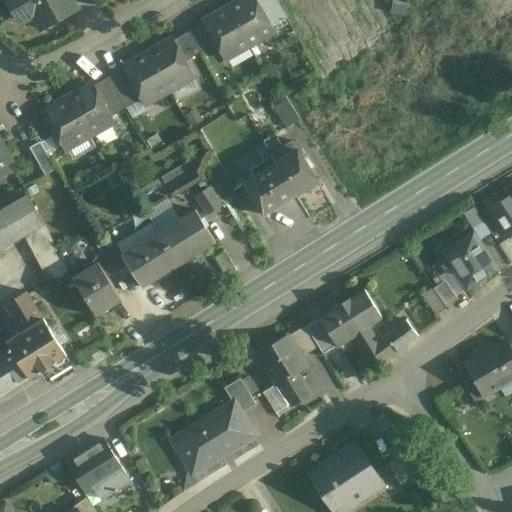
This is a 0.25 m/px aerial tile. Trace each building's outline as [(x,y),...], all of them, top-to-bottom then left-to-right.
[(13,0),(25,21),(33,16),(38,25),(39,24),(42,29),(59,19),(56,15),(73,5),(70,0),(13,0)] [(241,0),(228,8),(249,46),(274,32),(271,27),(255,0),(241,0)] [(286,18),(276,0),(255,0),(271,27),(286,18)] [(228,8),(203,21),(204,23),(216,44),(225,60),(249,46),(228,8)] [(204,23),(188,32),(200,53),(216,44),(204,23)] [(188,32),(173,41),(185,62),(200,53),(188,32)] [(173,41),(172,39),(148,53),(169,91),(194,77),(173,41)] [(148,53),(123,67),(124,68),(142,100),(145,105),(169,91),(148,53)] [(142,100),(124,68),(109,77),(126,109),(142,100)] [(126,109),(109,77),(93,86),(111,117),(126,109)] [(92,84),(68,98),(89,136),(114,123),(111,117),(93,86),(92,84)] [(89,136),(68,98),(43,112),(44,114),(56,135),(65,150),(89,136)] [(300,120),(287,99),(274,108),(286,128),(300,120)] [(44,114),(29,122),(40,142),(41,143),(56,135),(44,114)] [(228,128),(209,140),(220,157),(239,145),(228,128)] [(292,141),(271,155),(276,164),(295,195),(296,195),(318,182),(298,150),(297,150),(292,141)] [(40,142),(29,148),(45,176),(56,170),(41,144),(41,143),(40,142)] [(2,147),(0,147),(0,177),(7,173),(1,162),(8,158),(2,147)] [(276,164),(254,178),(251,175),(243,180),(246,183),(244,184),(263,214),(295,195),(276,164)] [(209,187),(196,195),(208,214),(221,206),(209,187)] [(511,191),(491,206),(511,237),(511,191)] [(26,195),(0,210),(0,250),(24,236),(44,225),(26,195)] [(154,220),(118,242),(124,252),(181,217),(170,199),(149,211),(154,220)] [(195,209),(158,232),(179,265),(216,242),(195,209)] [(44,225),(24,236),(36,260),(57,249),(44,225)] [(123,254),(122,255),(128,264),(142,288),(179,265),(158,232),(123,254)] [(474,233),(442,252),(467,290),(497,270),(474,233)] [(116,244),(105,251),(117,271),(128,264),(122,255),(123,254),(116,244)] [(57,249),(36,260),(49,284),(70,273),(57,249)] [(117,271),(105,251),(94,258),(97,263),(98,262),(107,277),(117,271)] [(97,263),(72,278),(96,316),(122,300),(107,277),(98,262),(97,263)] [(445,281),(433,289),(446,308),(457,300),(445,281)] [(446,308),(433,289),(423,296),(435,315),(446,308)] [(364,290),(343,303),(360,331),(368,326),(382,318),(364,290)] [(66,356),(26,292),(4,305),(21,333),(6,342),(12,350),(29,379),(51,365),(57,367),(64,362),(65,357),(66,356)] [(360,331),(343,303),(322,316),(322,317),(339,344),(352,336),(360,331)] [(322,317),(306,327),(318,347),(323,354),(339,344),(322,317)] [(406,320),(377,342),(382,349),(374,354),(381,365),(418,337),(406,320)] [(377,342),(368,326),(360,331),(374,354),(382,349),(377,342)] [(306,327),(290,337),(302,357),(318,347),(306,327)] [(374,354),(360,331),(352,336),(357,344),(366,358),(374,354)] [(289,336),(259,354),(278,385),(279,384),(292,405),(311,394),(297,373),(308,366),(302,357),(290,337),(289,336)] [(511,351),(506,342),(465,366),(472,378),(483,397),(511,379),(511,351)] [(357,344),(349,349),(358,363),(366,358),(357,344)] [(101,349),(91,355),(95,361),(105,355),(101,349)] [(12,350),(3,355),(0,350),(0,396),(29,379),(12,350)] [(358,363),(352,367),(360,380),(381,365),(374,354),(366,358),(358,363)] [(472,378),(463,384),(474,402),(483,397),(472,378)] [(256,405),(240,379),(224,388),(236,408),(237,408),(241,414),(256,405)] [(236,408),(204,428),(201,423),(184,434),(188,441),(187,448),(180,452),(193,473),(254,435),(241,414),(237,408),(236,408)] [(103,440),(68,462),(94,503),(129,481),(103,440)] [(355,444),(308,475),(332,511),(338,511),(381,484),(355,444)] [(408,449),(385,464),(400,487),(423,472),(408,449)] [(59,462),(48,469),(53,476),(63,469),(59,462)] [(96,511),(85,497),(72,507),(75,511),(76,511),(96,511)]
